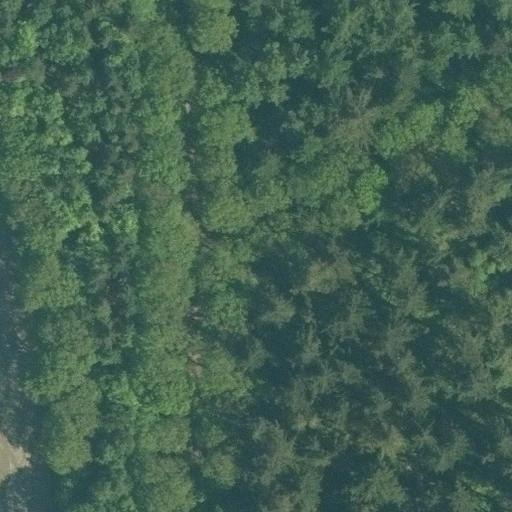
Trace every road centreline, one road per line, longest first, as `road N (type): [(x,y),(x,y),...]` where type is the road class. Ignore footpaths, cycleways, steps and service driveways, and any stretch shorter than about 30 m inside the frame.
road 1 (track): [(194,511),(186,0)]
road 2 (track): [(190,241),(511,76)]
road 3 (track): [(53,511),(33,302),(0,180)]
